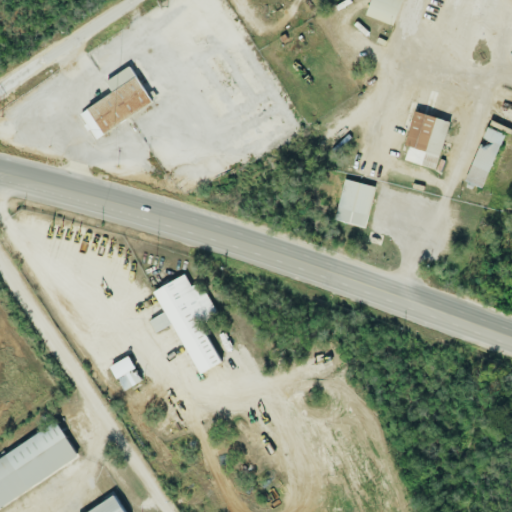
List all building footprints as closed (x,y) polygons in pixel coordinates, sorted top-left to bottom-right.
[(368,0),(362,16),(389,27),(399,0),(368,0)] [(107,94),(81,109),(97,136),(148,105),(126,67),(101,82),(107,94)] [(432,171),(445,124),(409,114),(400,147),(406,148),(402,162),(432,171)] [(332,209),(363,218),(372,189),(341,180),(332,209)] [(150,292),(193,377),(218,365),(198,325),(214,316),(197,283),(189,287),(182,275),(150,292)] [(0,504),(74,463),(54,427),(0,457),(0,504)]
